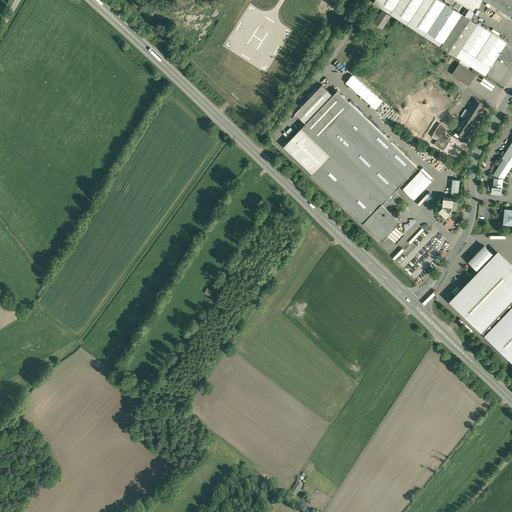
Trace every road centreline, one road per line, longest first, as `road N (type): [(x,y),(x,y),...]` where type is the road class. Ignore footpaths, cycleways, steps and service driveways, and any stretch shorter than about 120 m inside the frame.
road 1 (secondary): [(96,0),(414,306)]
road 2 (unclassified): [(511,89),(475,153),(468,228),(414,306)]
road 3 (unknown): [(474,173),(443,148),(511,41)]
road 4 (secondary): [(414,306),(511,399)]
